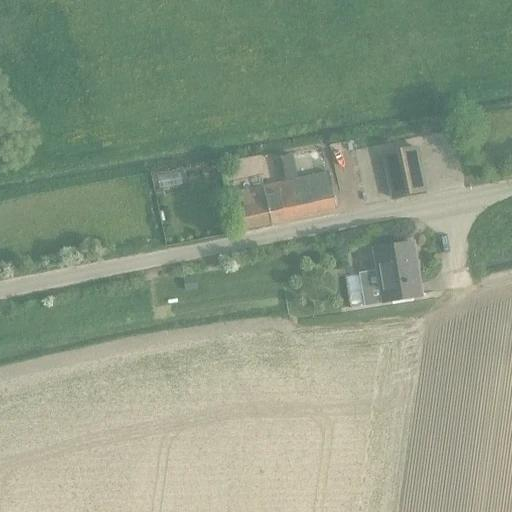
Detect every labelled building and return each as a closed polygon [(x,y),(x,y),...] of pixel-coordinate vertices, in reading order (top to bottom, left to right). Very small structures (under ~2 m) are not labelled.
[(381,154),(391,200),(428,192),(418,147),(381,154)] [(240,193),(242,204),(243,209),(238,210),(243,231),(336,211),(329,174),(298,181),(293,154),(275,158),(281,185),(273,186),(272,182),(268,183),(268,186),(263,187),(264,188),(240,193)] [(163,189),(156,191),(158,200),(165,198),(163,189)] [(376,249),(385,302),(422,296),(413,243),(376,249)] [(221,271),(184,276),(186,291),(223,285),(221,271)]
